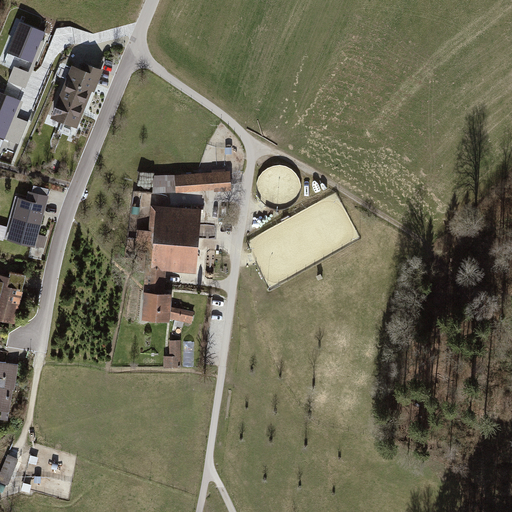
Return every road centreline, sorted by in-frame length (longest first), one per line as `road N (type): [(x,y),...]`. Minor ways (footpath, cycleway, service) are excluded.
road 1 (residential): [(131,59),(166,76),(253,147),(228,328)]
road 2 (residential): [(131,59),(75,185),(33,346)]
road 3 (track): [(228,328),(200,511)]
